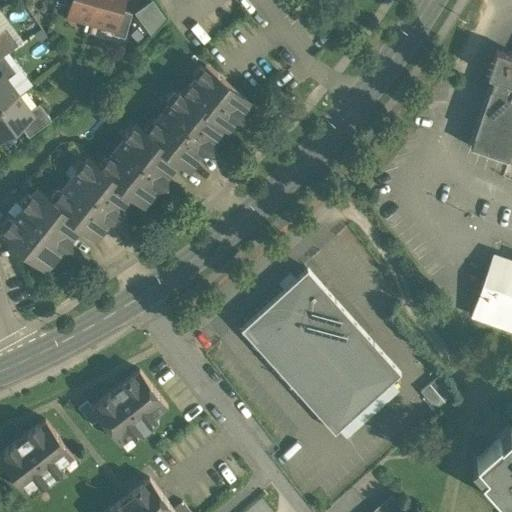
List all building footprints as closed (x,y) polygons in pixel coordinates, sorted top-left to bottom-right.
[(97,0),(72,0),(71,6),(68,15),(91,22),(97,0)] [(122,0),(97,0),(91,22),(113,28),(114,29),(120,9),(122,0)] [(155,0),(152,0),(137,11),(151,31),(169,18),(155,0)] [(132,13),(120,9),(114,29),(113,28),(112,34),(124,38),(132,13)] [(6,28),(0,32),(0,58),(3,56),(18,45),(6,28)] [(511,54),(497,49),(488,73),(496,76),(471,147),(509,160),(510,157),(511,153),(511,152),(511,54)] [(0,58),(0,76),(2,75),(6,80),(15,72),(3,56),(0,58)] [(248,99),(205,64),(184,90),(224,123),(227,126),(234,117),(242,116),(241,108),(248,99)] [(0,76),(0,108),(17,95),(6,80),(2,75),(0,76)] [(146,131),(145,131),(179,158),(178,159),(189,167),(203,149),(212,148),(211,140),(224,123),(184,90),(181,87),(146,131)] [(17,95),(0,108),(0,140),(20,125),(33,116),(29,111),(17,95)] [(39,104),(29,111),(33,116),(20,125),(28,137),(51,120),(39,104)] [(146,131),(135,122),(100,166),(100,167),(131,192),(143,202),(157,185),(166,184),(165,175),(178,159),(179,158),(145,131),(146,131)] [(100,166),(88,156),(53,200),(81,223),(80,224),(96,236),(110,219),(119,218),(118,209),(131,192),(100,167),(100,166)] [(53,200),(37,188),(2,232),(46,267),(62,246),(71,245),(70,237),(80,224),(81,223),(53,200)] [(511,261),(492,255),(471,315),(511,328),(511,261)] [(400,372),(307,269),(242,328),(336,430),(400,372)] [(139,369),(92,405),(101,417),(120,442),(140,426),(144,431),(151,425),(147,420),(167,405),(139,369)] [(433,381),(424,387),(436,404),(444,399),(433,381)] [(92,405),(87,400),(78,407),(92,424),(101,417),(92,405)] [(45,418),(0,453),(0,458),(6,467),(26,491),(46,476),(49,481),(57,475),(53,470),(73,455),(45,418)] [(499,440),(471,465),(511,510),(511,509),(511,427),(511,429),(511,430),(500,441),(499,440)] [(176,511),(173,507),(149,476),(103,511),(176,511)] [(405,511),(391,495),(372,511),(405,511)] [(191,511),(182,500),(173,507),(176,511),(191,511)]
